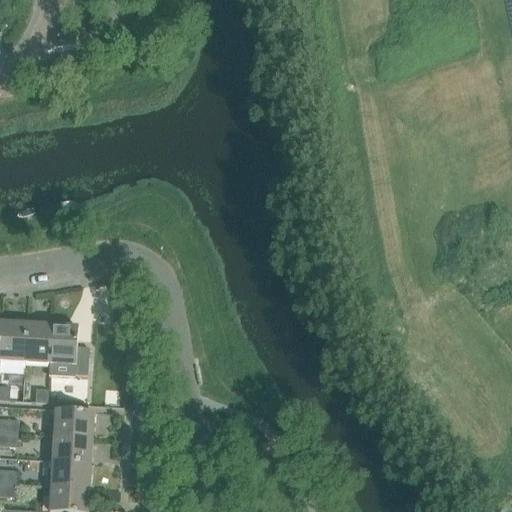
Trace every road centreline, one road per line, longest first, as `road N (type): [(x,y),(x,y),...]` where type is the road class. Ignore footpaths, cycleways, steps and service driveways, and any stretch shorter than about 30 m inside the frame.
road 1 (residential): [(204,511),(160,280),(131,259)]
road 2 (residential): [(0,271),(131,259)]
